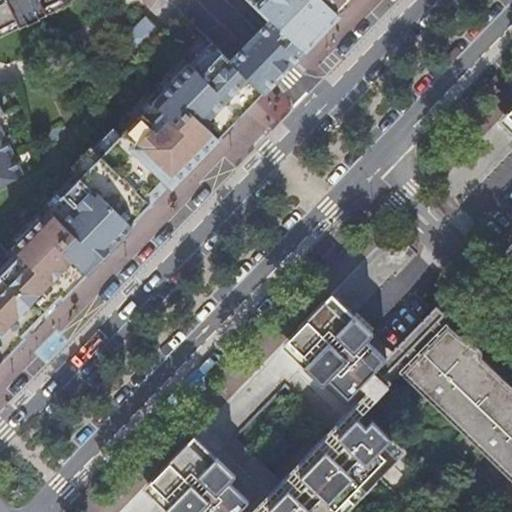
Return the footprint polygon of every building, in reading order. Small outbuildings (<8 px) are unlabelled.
[(0,0),(0,29),(17,21),(20,27),(47,15),(43,8),(59,0),(0,0)] [(59,0),(43,8),(47,15),(67,4),(69,3),(70,1),(70,0),(59,0)] [(253,0),(273,19),(303,48),(313,39),(339,12),(333,7),(339,0),(253,0)] [(161,33),(145,18),(126,37),(142,53),(161,33)] [(7,254),(11,259),(54,303),(61,295),(63,297),(87,273),(133,225),(130,223),(150,202),(153,205),(172,184),(218,137),(262,91),(275,78),(283,70),(290,63),(298,54),(303,48),(273,19),(267,25),(260,33),(252,40),(245,48),(232,61),(212,42),(191,63),(162,93),(152,103),(141,115),(120,137),(101,156),(82,176),(71,187),(63,196),(52,207),(43,217),(7,254)] [(17,21),(0,29),(0,37),(20,27),(17,21)] [(162,93),(191,63),(185,58),(156,88),(162,93)] [(141,115),(152,103),(147,98),(136,109),(141,115)] [(0,185),(22,174),(3,136),(13,131),(0,104),(0,185)] [(101,156),(120,137),(112,129),(93,148),(101,156)] [(72,166),(82,176),(101,156),(93,148),(91,146),(72,166)] [(63,196),(71,187),(66,182),(57,191),(63,196)] [(43,217),(52,207),(46,202),(37,211),(43,217)] [(0,362),(1,361),(25,337),(23,335),(41,316),(46,311),(54,303),(11,259),(2,267),(0,269),(0,362)] [(301,331),(290,341),(311,362),(305,368),(325,387),(331,381),(350,400),(389,360),(370,341),(376,335),(356,316),(334,294),(328,301),(300,330),(301,331)] [(506,463),(500,469),(511,480),(511,385),(483,358),(483,357),(483,355),(483,353),(483,352),(482,350),(481,349),(480,348),(479,347),(477,346),(476,346),(474,346),(473,346),(471,346),(450,325),(403,374),(413,384),(418,379),(430,390),(440,400),(452,411),(446,417),(467,436),(472,431),(506,463)] [(311,362),(290,341),(284,348),(305,368),(311,362)] [(428,392),(430,390),(418,379),(413,384),(421,392),(422,393),(423,393),(424,393),(425,393),(426,393),(427,392),(428,392)] [(438,409),(446,417),(452,411),(440,400),(439,402),(438,403),(437,406),(437,407),(438,407),(438,408),(438,409)] [(387,447),(393,440),(374,421),(368,428),(352,413),(263,504),(271,511),(349,511),(400,459),(387,447)] [(472,431),(467,436),(500,469),(506,463),(472,431)] [(173,505),(167,511),(241,511),(251,503),(231,484),(237,478),(218,459),(196,438),(190,444),(162,473),(163,474),(152,485),(173,505)] [(406,453),(393,440),(387,447),(400,459),(406,453)] [(146,491),(167,511),(173,505),(152,485),(146,491)]
